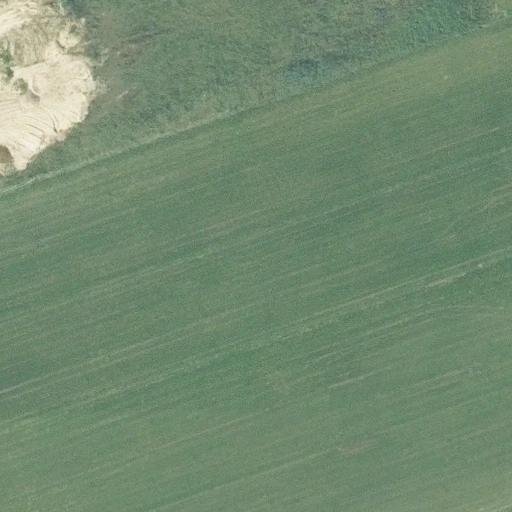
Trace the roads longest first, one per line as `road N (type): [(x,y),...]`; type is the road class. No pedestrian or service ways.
road 1 (residential): [(511,170),(307,198),(0,355)]
road 2 (residential): [(0,215),(258,100),(420,78)]
